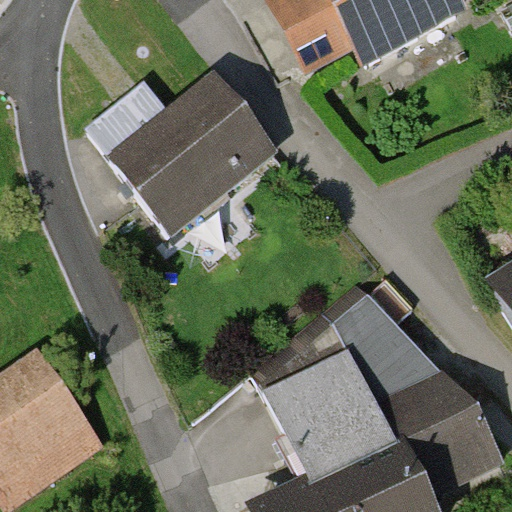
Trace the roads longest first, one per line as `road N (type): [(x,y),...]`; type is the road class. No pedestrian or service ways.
road 1 (residential): [(20,45),(68,220),(198,511)]
road 2 (residential): [(511,380),(415,280),(261,76),(188,0)]
